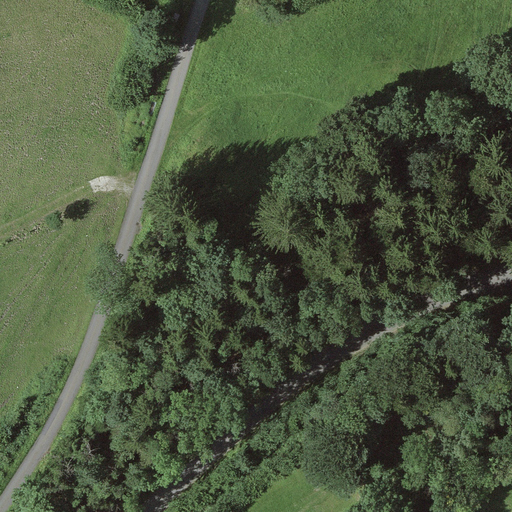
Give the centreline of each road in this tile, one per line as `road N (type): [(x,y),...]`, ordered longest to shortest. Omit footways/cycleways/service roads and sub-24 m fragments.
road 1 (track): [(205,0),(69,400),(1,511)]
road 2 (unclassified): [(511,272),(339,351),(156,511)]
road 3 (track): [(0,230),(105,183),(142,188)]
